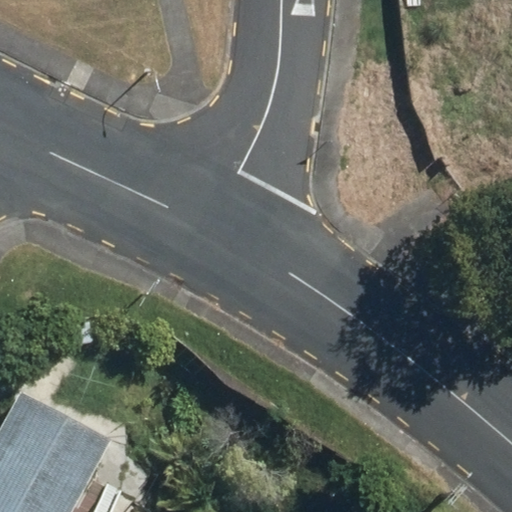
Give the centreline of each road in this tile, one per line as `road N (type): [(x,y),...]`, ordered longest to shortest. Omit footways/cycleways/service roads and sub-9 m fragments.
road 1 (tertiary): [(208,226),(419,359),(511,446)]
road 2 (residential): [(282,0),(279,74),(208,226)]
road 3 (tertiary): [(0,115),(208,226)]
